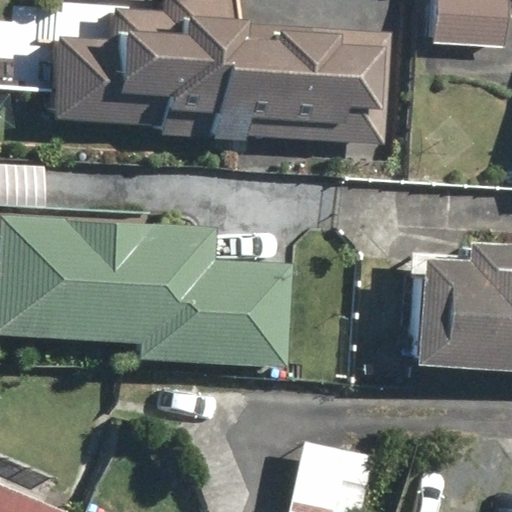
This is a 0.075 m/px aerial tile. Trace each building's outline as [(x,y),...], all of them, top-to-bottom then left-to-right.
[(224,25),(225,0),(159,0),(159,9),(107,6),(107,18),(51,16),(45,119),(378,137),(383,33),(224,25)] [(499,0),(428,0),(427,45),(497,48),(499,0)] [(38,164),(0,161),(0,206),(34,210),(38,164)] [(127,361),(280,368),(285,264),(201,260),(203,222),(0,213),(0,336),(128,342),(127,361)] [(409,255),(402,364),(511,371),(511,242),(455,239),(454,258),(409,255)] [(330,511),(344,445),(297,435),(280,511),(330,511)] [(64,511),(0,485),(0,511),(64,511)]
